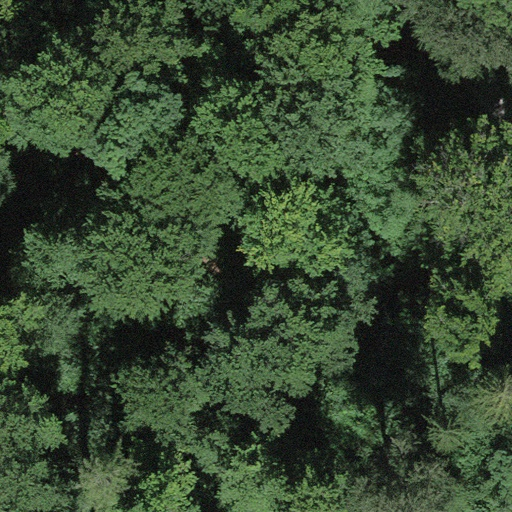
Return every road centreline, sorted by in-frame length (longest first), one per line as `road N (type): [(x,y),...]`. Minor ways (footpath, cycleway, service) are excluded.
road 1 (track): [(0,110),(142,212),(241,296),(305,316),(511,248)]
road 2 (track): [(424,0),(480,95),(511,122)]
